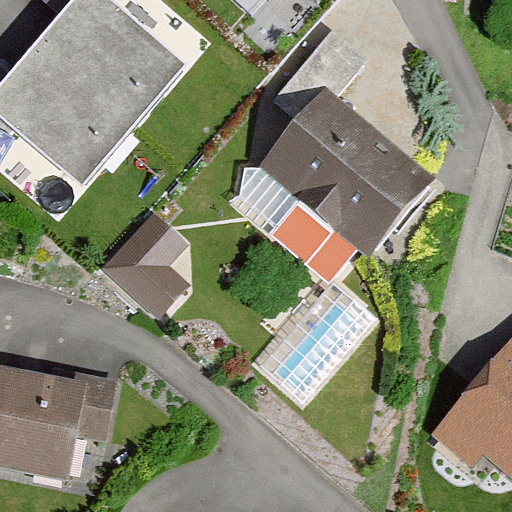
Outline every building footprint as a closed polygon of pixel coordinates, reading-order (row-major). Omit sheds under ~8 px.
[(187,63),(112,0),(73,0),(0,86),(0,114),(83,185),(187,63)] [(511,0),(476,0),(511,11),(511,0)] [(0,79),(9,69),(0,61),(0,79)] [(253,187),(362,277),(425,202),(316,112),(253,187)] [(175,262),(194,236),(149,205),(101,274),(166,319),(196,277),(175,262)] [(511,350),(505,345),(423,443),(467,481),(478,468),(511,496),(511,350)] [(78,390),(5,376),(0,401),(0,477),(59,489),(78,390)]
